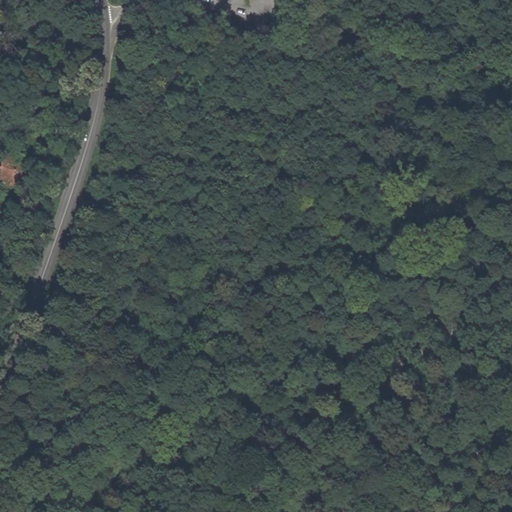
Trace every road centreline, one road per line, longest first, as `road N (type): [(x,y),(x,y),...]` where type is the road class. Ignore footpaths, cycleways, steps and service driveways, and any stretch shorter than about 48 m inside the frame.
road 1 (secondary): [(102,0),(94,114),(0,394)]
road 2 (track): [(293,25),(511,81)]
